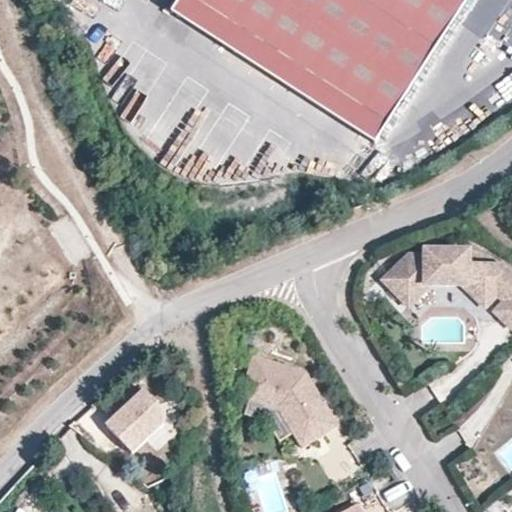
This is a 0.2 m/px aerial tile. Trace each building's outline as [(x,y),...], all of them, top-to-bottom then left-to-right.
[(375,144),(387,126),(191,0),(179,0),(171,12),(375,144)] [(191,0),(387,126),(455,20),(468,0),(191,0)] [(364,192),(350,198),(355,207),(368,201),(364,192)] [(469,290),(487,308),(511,281),(511,276),(502,266),(470,265),(470,251),(426,250),(427,255),(410,254),(385,280),(411,306),(427,289),(428,285),(469,286),(469,290)] [(511,295),(496,312),(511,328),(511,295)] [(306,374),(255,357),(241,396),(251,399),(278,409),(293,435),(303,449),(339,427),(306,374)] [(148,391),(109,427),(137,455),(168,428),(164,407),(148,391)] [(278,409),(251,399),(251,400),(245,415),(268,423),(280,443),(293,435),(278,409)]
